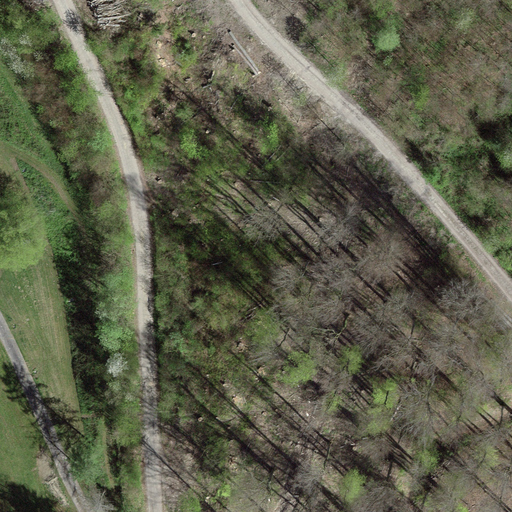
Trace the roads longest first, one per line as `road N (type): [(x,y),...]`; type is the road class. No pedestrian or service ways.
road 1 (track): [(154,511),(139,214),(116,125),(63,0)]
road 2 (track): [(240,0),(375,135),(511,290)]
